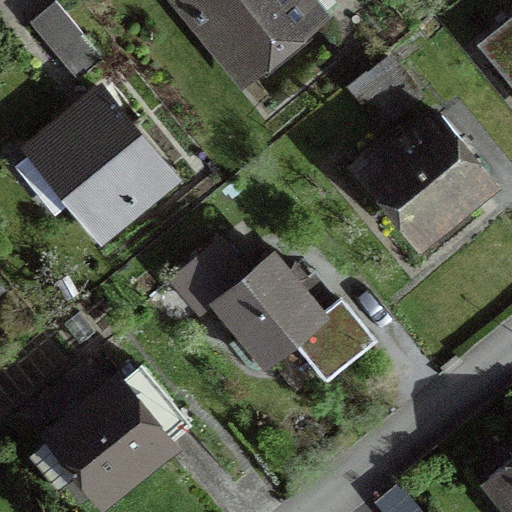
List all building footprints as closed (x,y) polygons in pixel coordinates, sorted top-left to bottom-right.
[(56,0),(49,0),(28,18),(76,75),(102,54),(56,0)] [(172,0),(240,84),(331,11),(327,7),(335,0),(172,0)] [(511,8),(476,37),(511,81),(511,8)] [(357,163),(422,243),(503,179),(437,97),(433,100),(392,49),(349,84),(391,136),(357,163)] [(182,174),(101,74),(21,140),(29,150),(14,162),(55,211),(69,199),(102,240),(182,174)] [(266,363),(294,339),(324,377),(380,335),(341,289),(324,302),(321,295),(333,288),(316,268),(311,271),(296,255),(290,258),(274,241),(247,259),(222,227),(168,272),(199,313),(215,300),(237,329),(228,336),(248,362),(259,364),(266,363)] [(78,474),(103,504),(182,440),(175,432),(192,418),(143,357),(128,370),(120,359),(38,425),(47,436),(27,452),(58,490),(78,474)] [(511,511),(511,449),(480,475),(509,511),(511,511)] [(377,498),(388,511),(426,511),(399,479),(377,498)]
